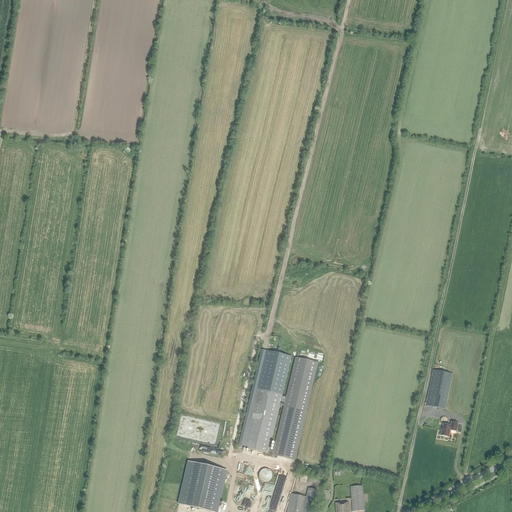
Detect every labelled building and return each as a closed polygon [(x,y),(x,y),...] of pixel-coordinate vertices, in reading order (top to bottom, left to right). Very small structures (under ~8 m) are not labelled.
[(295,460),(318,363),(296,358),(273,455),(295,460)] [(453,374),(433,370),(425,406),(445,410),(453,374)] [(257,389),(243,448),(265,453),(264,456),(272,458),(274,452),(269,450),(282,395),(274,393),(275,388),(267,386),(265,391),(257,389)] [(448,437),(450,430),(456,432),(458,424),(451,422),(450,426),(443,424),(442,429),(441,429),(441,431),(441,435),(448,437)] [(216,511),(226,471),(188,462),(179,504),(212,511),(216,511)] [(260,473),(259,475),(260,478),(260,480),(262,481),(264,483),(266,483),(269,482),(271,481),(272,479),(273,477),(272,475),(272,473),(270,471),(268,470),(266,470),(263,470),(261,471),(260,473)] [(262,498),(269,501),(274,487),(267,484),(262,498)] [(350,487),(352,511),(364,511),(362,486),(350,487)] [(291,494),(286,511),(313,511),(318,490),(308,488),(306,497),(291,494)] [(348,511),(348,502),(335,504),(335,511),(348,511)]
